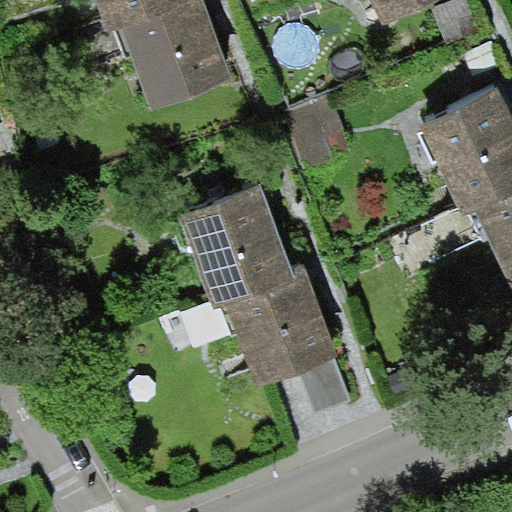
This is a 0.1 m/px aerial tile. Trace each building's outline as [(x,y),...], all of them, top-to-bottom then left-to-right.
[(106,0),(111,11),(140,0),(106,0)] [(140,0),(111,11),(125,50),(137,46),(154,92),(225,64),(201,0),(140,0)] [(493,81),(424,115),(464,196),(511,172),(511,119),(503,101),(493,81)] [(511,172),(464,196),(482,233),(494,228),(511,265),(511,172)] [(179,187),(142,201),(153,234),(190,220),(216,289),(287,262),(263,199),(255,178),(186,204),(179,187)] [(1,224),(25,249),(68,206),(51,187),(33,193),(1,224)] [(328,343),(331,342),(308,282),(299,257),(287,262),(216,289),(231,328),(242,324),(260,369),(295,356),(313,405),(347,392),(328,343)]
